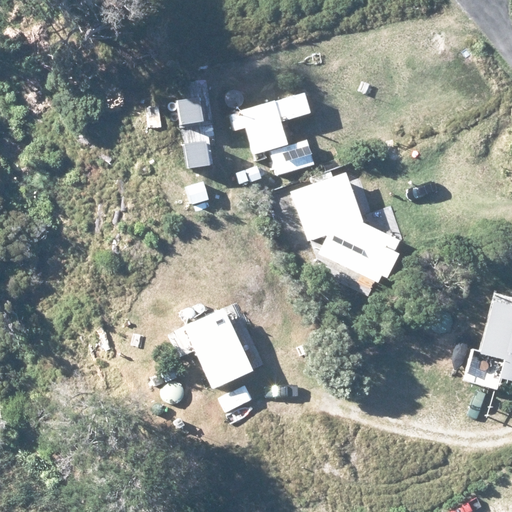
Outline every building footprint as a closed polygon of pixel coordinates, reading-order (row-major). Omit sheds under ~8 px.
[(206,76),(177,83),(183,112),(213,105),(206,76)] [(254,154),(289,143),(282,120),(311,110),(305,91),(276,100),(276,99),(229,113),(235,130),(246,127),(254,154)] [(306,141),(270,152),(278,174),(313,162),(306,141)] [(246,167),(251,181),(264,176),(259,163),(246,167)] [(292,190),(310,239),(329,232),(320,251),(379,280),(399,239),(365,222),(347,171),(292,190)] [(192,200),(211,195),(206,179),(187,184),(192,200)] [(511,305),(496,301),(481,352),(504,358),(499,374),(511,377),(511,305)] [(185,323),(214,387),(253,369),(224,306),(185,323)] [(162,368),(167,381),(179,377),(174,363),(162,368)] [(245,382),(217,395),(225,414),(253,401),(245,382)] [(489,395),(484,413),(496,416),(501,398),(489,395)]
